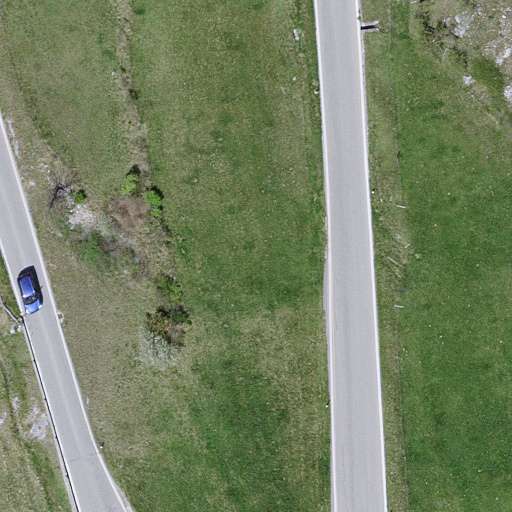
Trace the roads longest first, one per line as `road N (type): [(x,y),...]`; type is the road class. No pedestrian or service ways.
road 1 (tertiary): [(0,2),(138,511)]
road 2 (tertiary): [(400,511),(363,0)]
